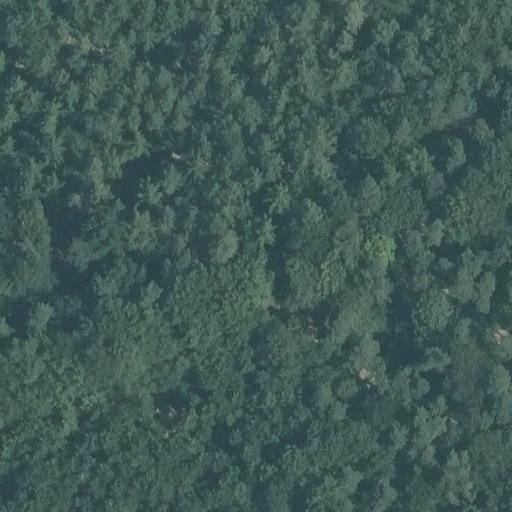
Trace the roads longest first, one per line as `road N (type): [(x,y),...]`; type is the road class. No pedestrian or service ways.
road 1 (track): [(282,511),(368,0)]
road 2 (track): [(397,205),(0,395)]
road 3 (track): [(511,277),(397,205)]
road 4 (track): [(511,156),(397,205)]
